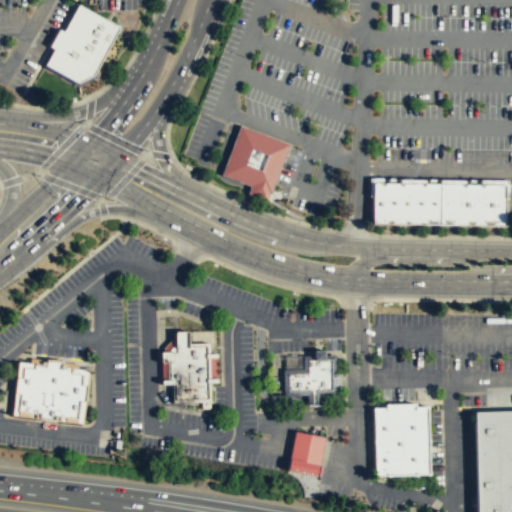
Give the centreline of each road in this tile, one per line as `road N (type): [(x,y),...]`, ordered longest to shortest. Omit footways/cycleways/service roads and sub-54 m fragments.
road 1 (secondary): [(511,250),(314,242),(236,217),(91,144)]
road 2 (secondary): [(188,222),(324,273),(511,280)]
road 3 (secondary): [(65,191),(106,177),(154,114),(209,0)]
road 4 (secondary): [(0,264),(100,210),(188,222)]
road 5 (motorway): [(264,511),(140,492),(71,493)]
road 6 (secondary): [(176,0),(139,79),(91,144)]
road 7 (secondary): [(139,79),(77,113),(0,124)]
road 8 (secondary): [(67,148),(188,222)]
road 9 (secondary): [(468,250),(452,262),(361,262),(355,278)]
